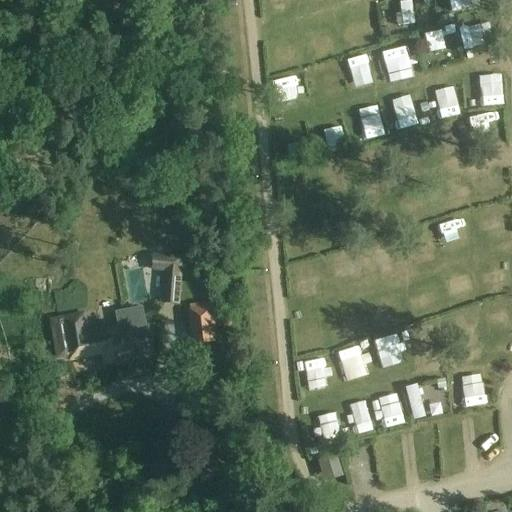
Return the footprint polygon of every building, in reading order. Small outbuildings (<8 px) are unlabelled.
[(415,25),(408,0),(401,0),(397,1),(404,28),(415,25)] [(467,0),(449,0),(452,12),(469,9),(467,0)] [(356,45),(349,24),(334,29),(341,50),(356,45)] [(426,53),(442,50),(439,28),(422,31),(426,53)] [(318,61),(340,57),(335,34),(313,39),(318,61)] [(391,71),(408,68),(403,36),(385,39),(391,71)] [(361,54),(343,58),(351,86),(360,84),(369,117),(377,115),(361,54)] [(279,62),(280,73),(298,72),(297,61),(279,62)] [(280,96),(294,95),(293,80),(279,81),(280,96)] [(443,85),(448,108),(457,107),(452,83),(443,85)] [(291,176),(294,200),(312,198),(309,174),(291,176)] [(405,241),(410,258),(420,255),(415,238),(405,241)] [(365,249),(376,277),(397,270),(387,241),(365,249)] [(164,255),(161,304),(180,305),(183,256),(164,255)] [(308,266),(289,271),(297,305),(317,300),(308,266)] [(409,271),(390,277),(394,290),(413,284),(409,271)] [(489,320),(510,311),(504,297),(483,306),(489,320)] [(213,306),(186,308),(189,345),(216,342),(213,306)] [(62,316),(50,319),(57,359),(70,357),(70,360),(103,354),(105,365),(123,362),(123,358),(151,353),(146,328),(145,328),(142,312),(141,307),(116,312),(117,317),(119,329),(113,330),(113,331),(88,335),(85,315),(63,318),(62,316)] [(360,338),(368,335),(360,309),(351,312),(360,338)] [(318,331),(302,332),(304,358),(312,357),(311,343),(319,342),(318,331)] [(417,386),(407,389),(415,420),(425,417),(417,386)] [(461,400),(463,410),(490,404),(488,394),(461,400)]
